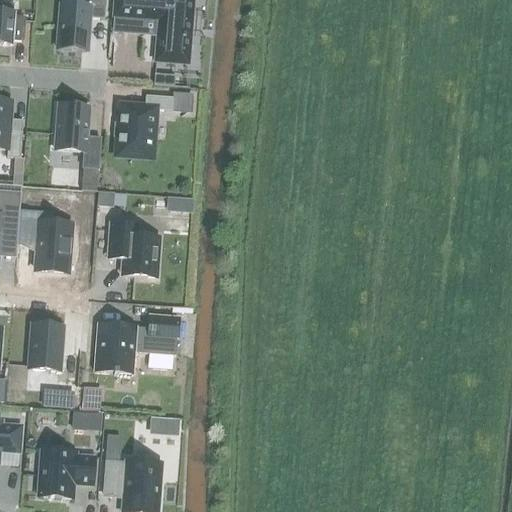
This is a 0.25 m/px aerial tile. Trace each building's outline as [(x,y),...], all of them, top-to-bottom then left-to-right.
[(87,56),(90,22),(103,23),(104,0),(84,0),(84,10),(62,8),(58,54),(87,56)] [(114,0),(113,18),(155,22),(154,37),(157,37),(155,63),(188,66),(190,37),(184,37),(186,18),(191,19),(192,0),(114,0)] [(0,5),(0,47),(10,48),(11,43),(23,44),(25,20),(13,19),(14,6),(0,5)] [(167,89),(167,79),(147,78),(147,88),(167,89)] [(116,157),(151,160),(155,112),(172,113),(173,100),(145,98),(144,110),(120,108),(116,157)] [(0,152),(7,153),(6,160),(19,161),(22,134),(10,133),(12,104),(0,103),(0,152)] [(88,110),(58,108),(55,152),(83,155),(82,170),(98,171),(100,141),(86,140),(88,110)] [(22,175),(13,174),(12,187),(21,188),(22,175)] [(0,244),(17,245),(20,196),(0,194),(0,244)] [(97,209),(113,210),(114,195),(98,194),(97,209)] [(169,201),(169,215),(194,215),(194,201),(169,201)] [(20,213),(17,248),(19,248),(19,244),(37,245),(36,256),(35,273),(67,275),(71,228),(52,226),(52,216),(20,213)] [(155,281),(158,240),(136,238),(137,228),(111,226),(108,261),(123,262),(122,278),(155,281)] [(97,327),(94,374),(113,375),(113,377),(116,378),(117,375),(132,377),(134,355),(175,358),(178,321),(149,318),(148,331),(97,327)] [(59,374),(63,329),(31,326),(28,372),(59,374)] [(83,389),(81,413),(99,414),(101,391),(83,389)] [(58,395),(57,409),(72,410),(73,396),(58,395)] [(86,416),(85,432),(100,433),(101,417),(86,416)] [(151,420),(151,438),(180,439),(180,421),(151,420)] [(0,452),(18,454),(20,429),(1,428),(2,423),(0,422),(0,452)] [(107,438),(105,463),(118,464),(120,439),(107,438)] [(73,486),(92,487),(94,460),(75,458),(75,455),(41,452),(37,499),(72,501),(73,486)] [(156,511),(160,465),(126,462),(126,464),(118,464),(105,463),(102,495),(124,496),(122,511),(156,511)]
